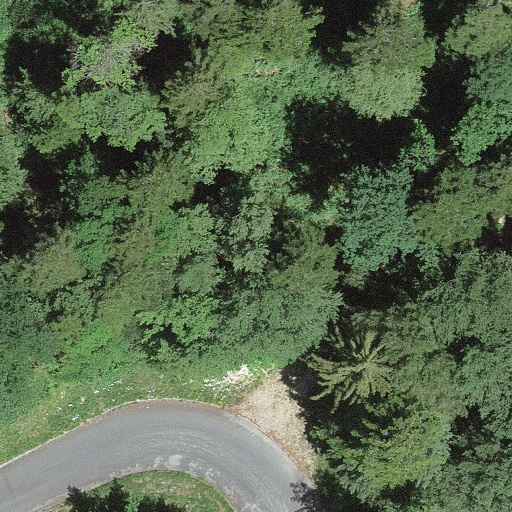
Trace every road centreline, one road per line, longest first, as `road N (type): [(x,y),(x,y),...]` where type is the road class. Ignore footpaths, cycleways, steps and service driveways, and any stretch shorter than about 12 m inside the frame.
road 1 (track): [(253,473),(348,307),(433,253),(511,230)]
road 2 (unclassified): [(278,511),(235,455),(182,436),(113,445),(0,500)]
